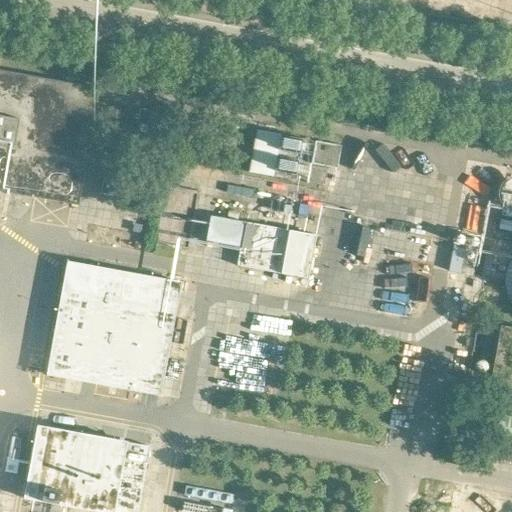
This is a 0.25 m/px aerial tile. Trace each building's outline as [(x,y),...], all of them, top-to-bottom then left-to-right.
[(0,191),(78,206),(99,89),(99,88),(0,70),(0,191)] [(140,110),(138,122),(160,126),(162,113),(140,110)] [(170,114),(168,130),(176,131),(178,115),(170,114)] [(295,181),(303,139),(256,130),(248,172),(295,181)] [(337,168),(341,146),(315,141),(311,164),(337,168)] [(106,171),(102,195),(114,197),(118,173),(106,171)] [(81,248),(141,256),(145,222),(140,222),(143,203),(96,196),(94,212),(86,211),(81,248)] [(228,210),(226,218),(237,219),(238,212),(228,210)] [(315,235),(245,222),(237,266),(308,279),(315,235)] [(67,262),(47,375),(160,395),(180,283),(67,262)] [(491,377),(511,381),(511,328),(500,326),(491,377)] [(511,404),(501,402),(495,440),(509,443),(506,461),(511,462),(511,404)] [(38,426),(24,498),(99,511),(137,511),(149,446),(38,426)]
